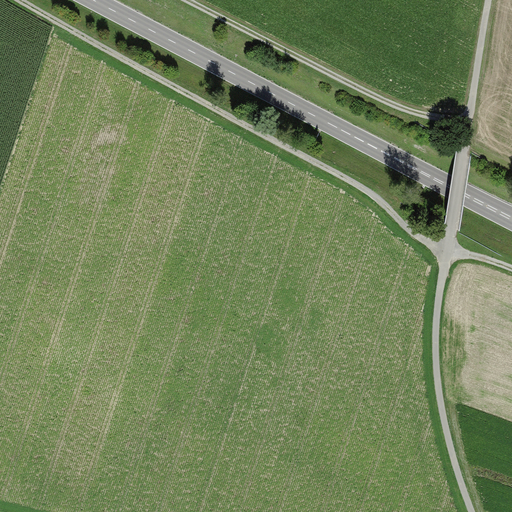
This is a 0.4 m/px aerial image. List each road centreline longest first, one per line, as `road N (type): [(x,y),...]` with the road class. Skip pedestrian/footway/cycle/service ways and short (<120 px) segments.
road 1 (track): [(18,0),(358,185),(418,238),(511,269)]
road 2 (primary): [(511,218),(92,0)]
road 3 (track): [(178,0),(422,117),(469,120)]
road 4 (residential): [(452,229),(437,373),(473,511)]
road 5 (unclassified): [(490,0),(452,229)]
